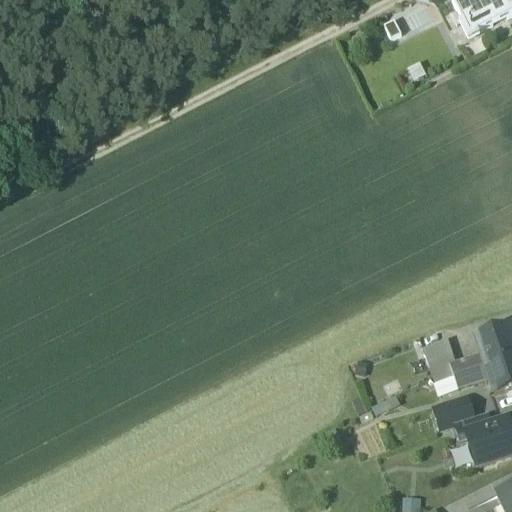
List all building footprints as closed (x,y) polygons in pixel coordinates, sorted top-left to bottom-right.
[(511,21),(511,0),(465,0),(452,7),(463,29),(470,25),(477,39),(511,21)] [(390,47),(401,42),(394,28),(383,33),(390,47)] [(511,344),(508,334),(476,344),(481,361),(485,372),(511,362),(511,344)] [(446,346),(422,354),(434,389),(454,382),(450,371),(454,370),(446,346)] [(454,370),(450,371),(454,382),(485,372),(481,361),(454,370)] [(511,362),(485,372),(489,382),(494,399),(511,393),(511,362)] [(485,372),(454,382),(457,393),(489,382),(485,372)] [(394,401),(379,409),(382,417),(395,411),(397,407),(394,401)] [(466,405),(435,415),(441,435),(454,431),(472,425),(466,405)] [(472,425),(454,431),(461,451),(470,449),(467,440),(491,432),(487,420),(472,425)] [(477,471),(511,460),(511,438),(508,427),(491,432),(467,440),(470,449),(477,471)] [(511,511),(511,487),(494,496),(502,511),(511,511)] [(402,511),(420,511),(421,503),(403,502),(402,511)]
